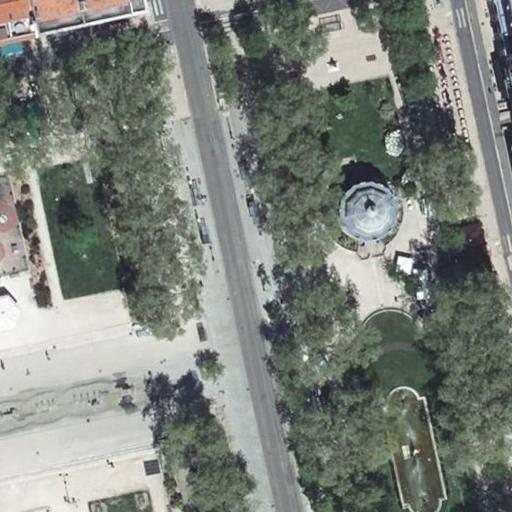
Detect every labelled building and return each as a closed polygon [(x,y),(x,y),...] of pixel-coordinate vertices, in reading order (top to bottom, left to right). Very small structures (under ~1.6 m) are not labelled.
[(0,0),(0,42),(20,38),(11,0),(0,0)] [(11,0),(20,38),(78,26),(129,15),(126,0),(11,0)] [(499,56),(511,53),(511,0),(486,0),(491,19),(499,56)] [(334,22),(333,18),(314,23),(315,30),(335,26),(334,22)] [(395,36),(400,58),(424,53),(419,30),(395,36)] [(511,53),(499,56),(503,75),(508,98),(511,97),(511,53)] [(248,169),(241,170),(245,190),(252,188),(252,185),(248,169)] [(430,187),(435,210),(459,205),(454,182),(430,187)] [(188,192),(191,210),(200,208),(196,186),(187,188),(188,192)] [(369,186),(358,186),(349,190),(341,198),(337,207),(336,218),(340,227),(346,236),(356,241),(360,242),(366,242),(371,241),(376,240),(381,237),(385,234),(391,225),(393,215),(392,205),(387,196),(378,189),(369,186)] [(252,209),(248,209),(252,229),(259,228),(255,208),(252,209)] [(203,223),(194,225),(198,245),(202,245),(207,244),(203,223)] [(448,277),(453,299),(476,294),(471,271),(448,277)]
